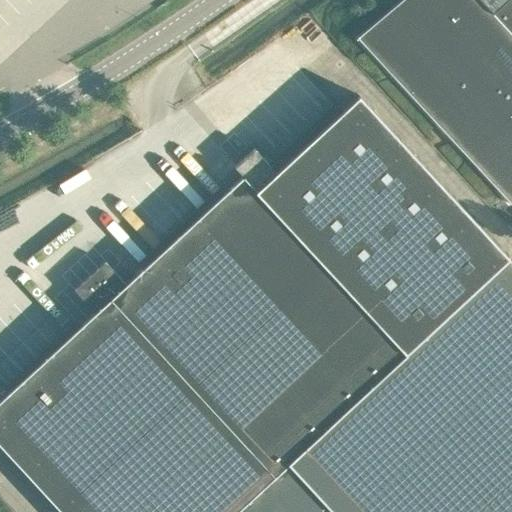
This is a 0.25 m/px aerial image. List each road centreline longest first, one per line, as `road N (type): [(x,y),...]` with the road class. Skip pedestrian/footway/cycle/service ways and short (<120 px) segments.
road 1 (unclassified): [(0,131),(220,0)]
road 2 (unknown): [(104,0),(29,54),(62,97)]
